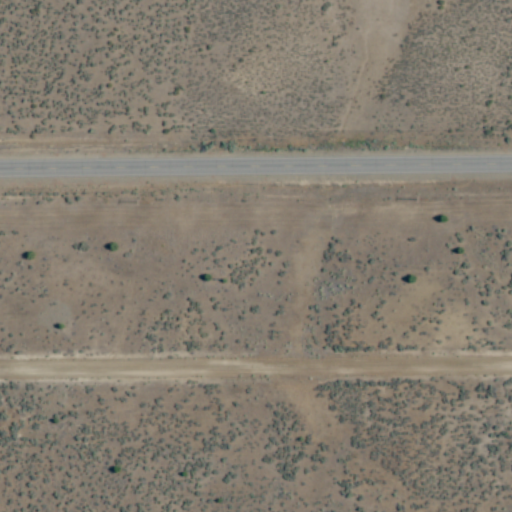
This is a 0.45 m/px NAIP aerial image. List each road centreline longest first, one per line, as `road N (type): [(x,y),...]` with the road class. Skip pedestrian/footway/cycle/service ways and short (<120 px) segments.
road 1 (residential): [(0,372),(511,367)]
road 2 (tertiary): [(511,165),(0,169)]
